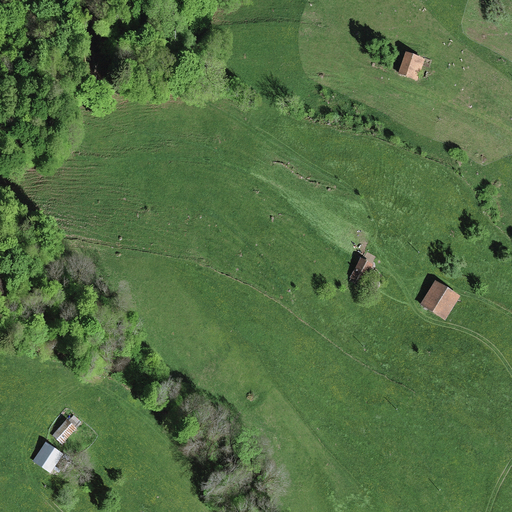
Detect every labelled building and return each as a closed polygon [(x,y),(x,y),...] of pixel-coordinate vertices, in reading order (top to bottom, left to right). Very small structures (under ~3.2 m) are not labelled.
[(425,59),(406,53),(399,74),(417,80),(425,59)] [(373,265),(360,258),(350,277),(363,284),(373,265)] [(458,299),(432,283),(417,307),(443,323),(458,299)] [(77,429),(67,420),(53,436),(63,445),(77,429)] [(64,454),(46,442),(33,461),(51,473),(64,454)]
